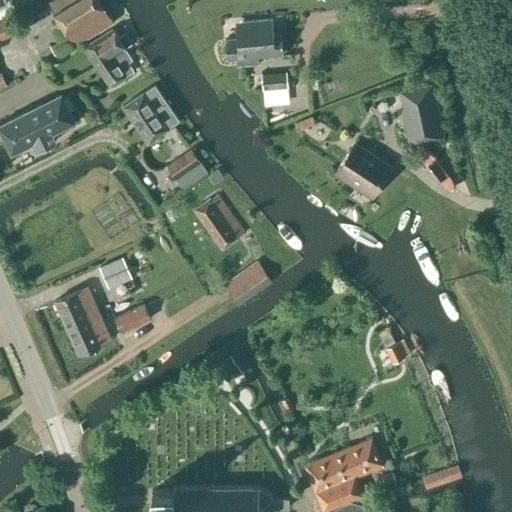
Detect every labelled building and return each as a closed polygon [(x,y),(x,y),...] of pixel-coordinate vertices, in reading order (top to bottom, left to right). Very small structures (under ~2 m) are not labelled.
[(51,0),(48,3),(67,35),(74,46),(114,21),(100,0),(51,0)] [(0,22),(0,40),(18,32),(11,17),(0,22)] [(235,58),(236,65),(258,63),(258,56),(283,54),(281,34),(274,35),(272,20),(242,22),(243,38),(225,39),(227,59),(235,58)] [(83,47),(96,67),(121,52),(125,49),(125,48),(132,44),(124,33),(118,37),(112,28),(83,47)] [(49,46),(56,57),(74,46),(67,35),(49,46)] [(128,62),(132,60),(125,49),(121,52),(96,67),(109,86),(134,71),(128,62)] [(285,72),(260,74),(263,105),(288,103),(285,72)] [(147,142),(169,128),(179,120),(154,84),(122,106),(147,142)] [(401,110),(408,143),(444,135),(432,84),(400,91),(403,109),(401,110)] [(55,141),(51,132),(74,121),(60,93),(0,123),(0,130),(11,153),(33,142),(37,150),(55,141)] [(354,187),(357,182),(374,193),(391,167),(354,143),(334,174),(354,187)] [(200,162),(191,148),(166,165),(176,178),(183,189),(207,172),(200,162)] [(194,209),(221,249),(237,238),(237,237),(244,232),(218,195),(211,200),(210,199),(194,209)] [(99,267),(108,288),(131,278),(122,257),(99,267)] [(224,284),(238,304),(271,282),(258,261),(224,284)] [(54,301),(66,327),(99,312),(87,286),(77,291),(54,301)] [(114,317),(120,331),(150,318),(143,304),(114,317)] [(110,338),(99,312),(66,327),(78,353),(100,343),(110,338)] [(384,348),(392,363),(410,354),(402,339),(394,343),(387,328),(379,332),(386,347),(384,348)] [(216,365),(227,381),(240,372),(230,356),(216,365)] [(315,491),(316,491),(323,510),(362,494),(355,476),(382,465),(371,438),(305,464),(315,491)] [(292,440),(282,445),(287,455),(297,450),(292,440)] [(392,472),(381,477),(385,487),(396,482),(392,472)] [(271,511),(273,511),(273,508),(288,508),(287,498),(272,498),(272,495),(259,486),(173,486),(173,490),(151,490),(152,511),(271,511)] [(382,511),(374,509),(368,511),(364,511),(361,505),(350,502),(341,506),(330,511),(382,511)]
